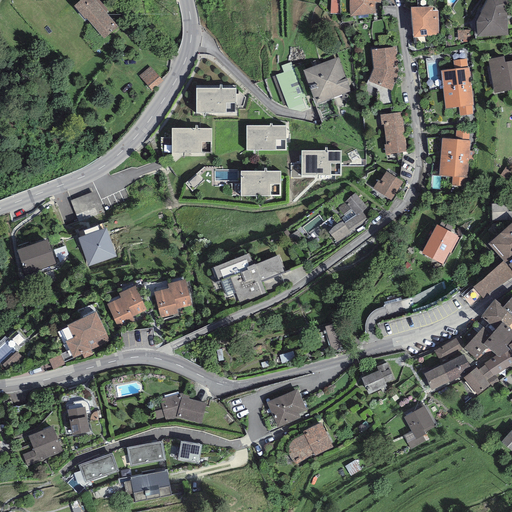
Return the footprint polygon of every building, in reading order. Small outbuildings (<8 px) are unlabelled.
[(94,0),(80,0),(73,6),(85,19),(86,18),(103,38),(118,26),(94,0)] [(348,0),(349,1),(349,9),(350,16),(375,13),(375,2),(380,3),(380,0),(348,0)] [(507,1),(505,0),(486,0),(476,22),(477,37),(508,35),(507,6),(507,1)] [(432,7),(410,7),(413,38),(438,35),(438,11),(432,11),(432,7)] [(395,47),(371,50),(373,68),(368,81),(391,91),(398,74),(398,69),(395,47)] [(504,57),(488,60),(494,94),(511,90),(511,60),(505,62),(504,57)] [(339,58),(303,70),(315,104),(350,92),(339,58)] [(469,67),(467,68),(466,59),(453,60),(454,69),(441,71),(443,90),(472,86),(469,67)] [(293,62),(283,66),(285,72),(278,75),(292,114),(309,108),(293,62)] [(163,81),(149,67),(139,77),(152,91),(163,81)] [(474,105),(472,86),(443,90),(445,109),(458,107),(459,115),(473,114),(472,105),(474,105)] [(196,89),(196,113),(235,113),(235,88),(196,89)] [(384,124),(385,135),(405,132),(402,112),(380,115),(381,125),(384,124)] [(286,126),(246,126),(246,150),(285,150),(286,126)] [(212,129),(172,129),(171,153),(211,153),(212,129)] [(441,139),(440,156),(469,158),(470,141),(468,141),(469,130),(456,130),(455,140),(441,139)] [(407,152),(405,132),(385,135),(386,144),(384,145),(385,154),(407,152)] [(340,151),(301,151),(301,175),(340,175),(340,151)] [(469,158),(440,156),(439,176),(452,176),(451,186),(467,187),(469,158)] [(280,172),(241,171),(241,195),(280,196),(280,172)] [(403,182),(386,171),(380,181),(378,180),(373,189),(391,201),(403,182)] [(96,191),(70,201),(78,222),(104,213),(96,191)] [(367,207),(354,193),(338,208),(345,215),(342,218),(345,222),(344,223),(343,222),(340,223),(336,225),(333,226),(330,229),(328,232),(336,243),(351,233),(350,232),(368,220),(362,212),(367,207)] [(508,204),(492,204),(492,221),(508,220),(508,204)] [(511,222),(488,243),(504,261),(511,271),(511,222)] [(436,225),(421,253),(443,265),(449,253),(451,253),(459,238),(457,237),(458,236),(436,225)] [(106,228),(78,238),(88,267),(116,257),(106,228)] [(47,239),(17,250),(25,274),(56,264),(47,239)] [(248,254),(211,268),(217,283),(221,281),(227,296),(235,293),(241,306),(267,296),(261,282),(284,273),(277,256),(255,265),(254,264),(253,264),(248,254)] [(511,277),(511,271),(504,261),(472,287),(474,289),(463,297),(471,306),(483,298),(511,277)] [(168,284),(169,289),(171,288),(176,309),(191,305),(185,280),(168,284)] [(119,294),(121,298),(123,297),(132,317),(146,310),(135,286),(119,294)] [(169,289),(154,292),(160,318),(177,314),(176,309),(171,288),(169,289)] [(511,296),(503,307),(511,315),(511,296)] [(121,298),(107,305),(119,331),(135,323),(132,317),(123,297),(121,298)] [(494,299),(481,316),(495,329),(501,322),(508,327),(511,322),(511,315),(503,307),(500,305),(501,304),(494,299)] [(96,312),(67,325),(73,338),(65,342),(73,359),(82,354),(84,359),(92,355),(90,350),(110,341),(96,312)] [(382,336),(411,332),(411,327),(416,326),(415,317),(380,323),(382,336)] [(342,322),(325,327),(332,351),(349,346),(342,322)] [(495,329),(491,334),(483,344),(487,347),(496,355),(498,357),(510,349),(506,346),(511,339),(511,330),(508,327),(501,322),(495,329)] [(491,334),(483,327),(464,348),(477,359),(487,347),(483,344),(491,334)] [(456,338),(434,351),(440,361),(462,349),(456,338)] [(485,365),(478,370),(490,385),(492,387),(500,382),(495,376),(511,365),(511,354),(510,349),(498,357),(496,355),(484,363),(485,365)] [(60,355),(49,360),(53,370),(65,365),(60,355)] [(463,355),(442,365),(450,381),(471,371),(463,355)] [(393,379),(387,363),(376,367),(378,371),(361,378),(368,394),(387,387),(385,382),(393,379)] [(432,390),(450,381),(442,365),(424,374),(432,390)] [(476,367),(463,378),(477,395),(490,385),(478,370),(476,367)] [(297,389),(266,403),(277,428),(301,418),(299,414),(306,411),(297,389)] [(182,393),(159,399),(162,409),(153,411),(156,422),(165,419),(165,421),(178,417),(201,424),(206,403),(188,398),(189,396),(182,394),(182,393)] [(424,406),(403,417),(411,431),(403,436),(410,449),(429,440),(425,432),(435,427),(434,424),(424,406)] [(84,407),(67,410),(72,435),(89,432),(84,407)] [(334,449),(321,423),(302,431),(304,434),(295,439),(292,441),(290,443),(289,446),(288,449),(289,453),(290,456),(292,460),(296,464),(313,454),(316,459),(334,449)] [(63,453),(52,427),(28,436),(33,450),(23,454),(27,466),(63,453)] [(511,451),(511,429),(501,442),(511,452),(511,451)] [(201,444),(181,441),(178,461),(198,464),(201,444)] [(162,442),(127,448),(130,466),(165,460),(162,442)] [(111,454),(78,466),(85,483),(118,471),(111,454)] [(348,467),(353,474),(362,468),(358,461),(348,467)] [(167,470),(130,478),(135,502),(172,495),(167,470)]
